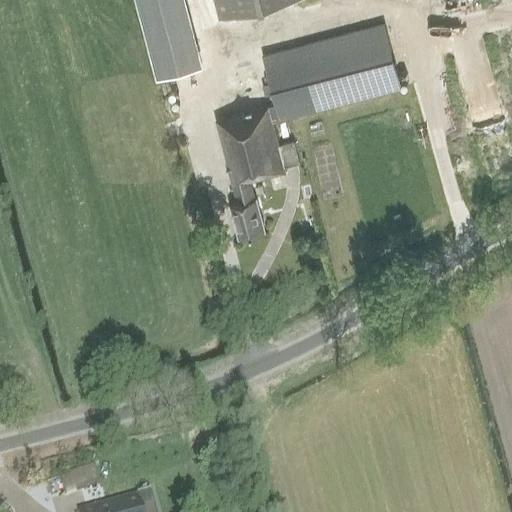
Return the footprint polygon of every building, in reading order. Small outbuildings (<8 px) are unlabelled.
[(201,63),(184,0),(139,0),(159,74),(201,63)] [(289,0),(213,0),(218,18),(289,0)] [(275,148),(268,123),(398,90),(382,27),(261,57),(273,106),(213,121),(233,204),(227,205),(236,238),(261,232),(253,198),(251,199),(247,182),(281,173),(280,169),(295,165),(290,145),(275,148)] [(61,474),(66,494),(101,484),(96,464),(61,474)] [(153,511),(148,492),(137,495),(118,500),(118,499),(77,511),(153,511)]
